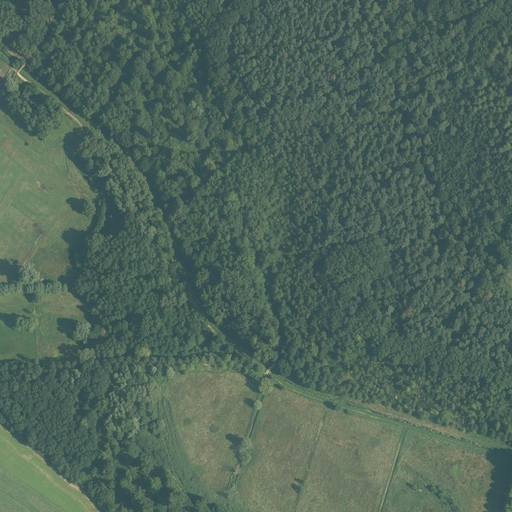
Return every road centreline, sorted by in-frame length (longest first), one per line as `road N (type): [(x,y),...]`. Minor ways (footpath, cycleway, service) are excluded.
road 1 (track): [(17,73),(134,172),(201,315),(246,358),(245,367)]
road 2 (unclassified): [(0,374),(238,364),(267,372)]
road 3 (track): [(267,372),(348,323),(511,372)]
road 4 (track): [(267,372),(297,394),(511,460)]
